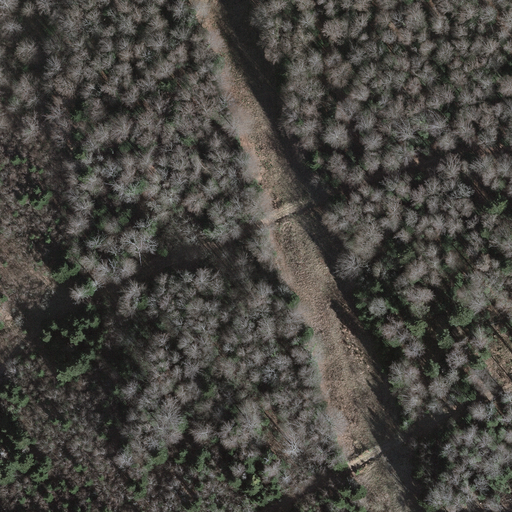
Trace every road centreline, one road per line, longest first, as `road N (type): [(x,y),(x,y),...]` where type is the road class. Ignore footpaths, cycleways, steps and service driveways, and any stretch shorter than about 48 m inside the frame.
road 1 (track): [(53,312),(348,188),(511,143)]
road 2 (track): [(268,511),(511,386)]
